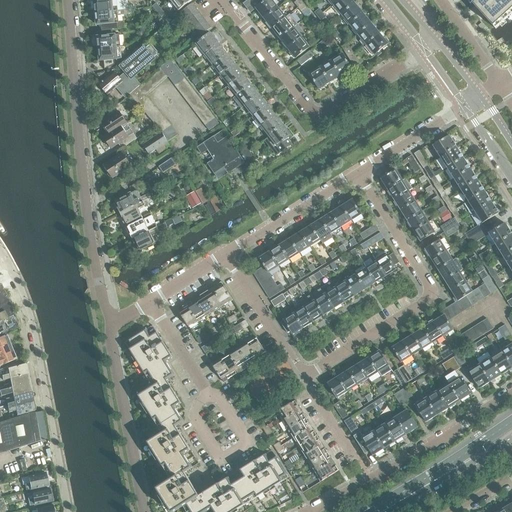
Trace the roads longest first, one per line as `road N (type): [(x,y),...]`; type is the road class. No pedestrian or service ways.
road 1 (residential): [(111,323),(97,276),(69,0)]
road 2 (residential): [(304,379),(430,296),(360,171)]
road 3 (residential): [(425,49),(327,114),(312,110),(224,0)]
road 4 (residential): [(68,511),(32,323),(0,250)]
road 5 (residential): [(144,511),(111,323)]
road 6 (residential): [(310,511),(461,424)]
road 7 (secondary): [(511,423),(380,511)]
road 8 (residential): [(228,253),(360,171)]
road 9 (residential): [(208,395),(197,418),(217,451),(233,454),(244,435),(220,396)]
road 10 (residential): [(304,379),(228,253)]
road 11 (secondary): [(398,511),(511,447)]
road 12 (residential): [(360,171),(463,106)]
